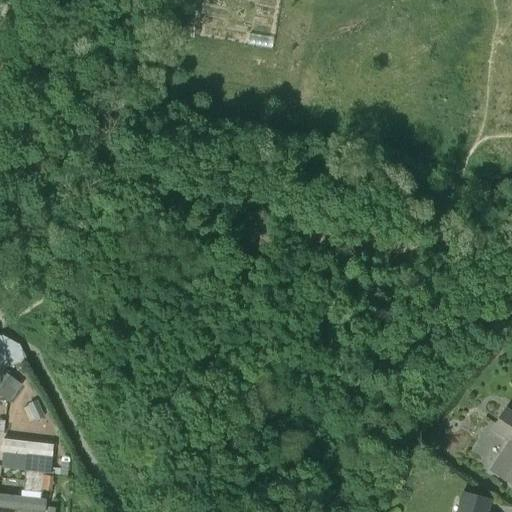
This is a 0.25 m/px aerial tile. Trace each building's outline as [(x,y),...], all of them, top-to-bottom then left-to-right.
[(0,368),(28,361),(20,345),(19,344),(18,344),(2,335),(0,335),(0,368)] [(21,384),(3,371),(0,375),(0,396),(8,402),(21,384)] [(44,417),(36,400),(27,405),(35,421),(44,417)] [(506,442),(488,470),(511,485),(511,413),(504,409),(490,430),(506,442)] [(1,465),(50,471),(53,445),(1,439),(0,449),(0,452),(2,453),(1,465)] [(24,480),(43,483),(44,475),(44,472),(25,470),(24,480)] [(52,484),(53,476),(49,476),(44,475),(43,483),(52,484)] [(43,483),(24,480),(23,491),(42,494),(42,489),(43,483)] [(44,511),(46,499),(0,494),(0,508),(38,511),(44,511)] [(485,511),(488,501),(460,494),(455,511),(485,511)]
